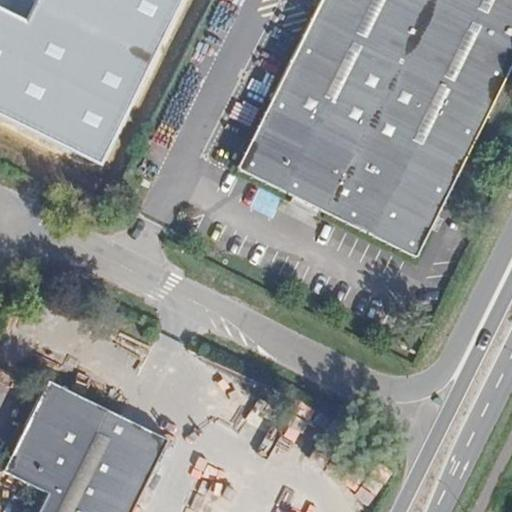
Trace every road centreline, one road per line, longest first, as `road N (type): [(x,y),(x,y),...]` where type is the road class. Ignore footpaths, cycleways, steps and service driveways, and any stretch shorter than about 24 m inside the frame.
road 1 (residential): [(511,234),(438,375),(405,387),(368,380),(38,228),(0,218)]
road 2 (unknown): [(63,0),(5,113),(65,140),(97,122),(113,90),(200,133)]
road 3 (unknown): [(159,511),(203,409),(213,423),(297,460),(318,478),(327,511)]
road 4 (secondary): [(511,284),(398,511)]
road 5 (secondary): [(437,511),(511,359)]
